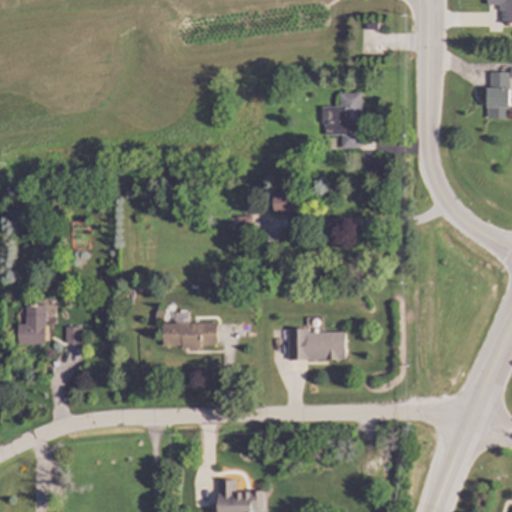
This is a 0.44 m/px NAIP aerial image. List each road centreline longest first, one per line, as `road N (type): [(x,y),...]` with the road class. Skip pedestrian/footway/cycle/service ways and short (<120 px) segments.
road 1 (residential): [(470,428),(429,414),(105,421),(0,455)]
road 2 (tertiary): [(424,0),(424,157),(439,197),(472,231),(511,250)]
